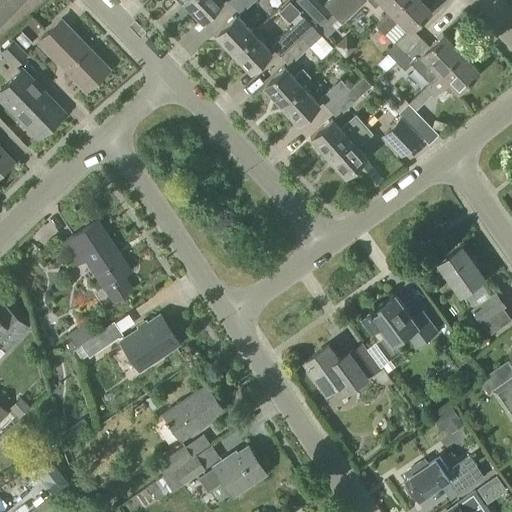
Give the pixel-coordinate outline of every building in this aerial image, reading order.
[(0,0),(0,24),(23,0),(0,0)] [(226,0),(231,5),(236,0),(184,0),(182,2),(200,21),(221,1),(219,0),(226,0)] [(236,0),(231,5),(240,14),(254,0),(236,0)] [(321,6),(309,18),(318,27),(346,0),(327,0),(323,4),(321,6)] [(341,24),(365,1),(364,0),(346,0),(318,27),(317,29),(326,38),(341,23),(341,24)] [(389,12),(401,0),(367,0),(374,7),(379,2),(389,12)] [(429,10),(419,0),(401,0),(389,12),(375,26),(383,34),(397,21),(407,31),(385,52),(387,53),(377,63),(385,72),(395,62),(395,61),(420,37),(411,28),(429,10)] [(232,54),(252,34),(235,16),(214,35),(232,54)] [(302,36),(312,26),(303,16),(270,47),(280,57),(302,36)] [(85,92),(108,69),(60,20),(37,42),(85,92)] [(302,36),(280,57),(288,65),(321,35),(312,26),(302,36)] [(249,72),(270,52),(252,34),(232,54),(249,72)] [(395,61),(395,62),(404,70),(411,64),(418,71),(427,63),(437,74),(438,74),(459,53),(441,34),(429,46),(420,37),(395,61)] [(27,55),(13,40),(1,51),(0,50),(0,60),(2,58),(1,57),(2,55),(14,68),(27,55)] [(455,92),(477,71),(459,53),(438,74),(437,74),(424,87),(407,103),(398,113),(415,131),(425,121),(413,109),(429,94),(429,95),(431,94),(433,96),(446,83),(455,92)] [(300,85),(301,86),(310,77),(302,68),(293,77),(283,67),(262,86),(279,105),(300,85)] [(0,97),(38,138),(63,114),(21,71),(0,91),(0,97)] [(328,109),(350,89),(340,79),(318,99),(328,109)] [(318,104),(301,86),(300,85),(279,105),(296,124),(318,104)] [(350,89),(328,109),(336,118),(358,98),(350,89)] [(326,157),(363,124),(355,114),(339,128),(331,119),(309,138),(326,157)] [(400,157),(420,137),(400,116),(380,136),(400,157)] [(363,124),(326,157),(343,176),(364,156),(356,147),(372,133),(363,124)] [(0,173),(13,161),(0,147),(0,173)] [(86,259),(104,287),(103,288),(112,303),(133,289),(123,274),(129,270),(97,221),(62,245),(76,266),(86,259)] [(463,295),(485,279),(463,248),(441,264),(463,295)] [(491,335),(511,319),(511,318),(504,308),(507,306),(497,292),(471,310),(482,324),(483,323),(491,335)] [(412,318),(396,297),(364,320),(379,341),(388,335),(395,345),(408,336),(417,348),(440,331),(424,310),(412,318)] [(16,338),(26,327),(4,306),(0,310),(0,343),(10,333),(16,338)] [(132,311),(119,319),(126,331),(139,323),(132,311)] [(118,338),(120,341),(139,369),(178,343),(159,315),(125,338),(114,322),(96,334),(72,349),(80,362),(88,357),(88,358),(118,338)] [(72,349),(96,334),(87,320),(67,334),(62,337),(69,351),(71,350),(72,349)] [(474,351),(491,340),(482,328),(466,339),(474,351)] [(459,367),(472,357),(457,337),(444,346),(459,367)] [(351,349),(339,358),(330,345),(307,361),(329,392),(333,396),(344,388),(348,394),(371,377),(370,375),(381,367),(363,343),(352,351),(351,349)] [(391,360),(397,377),(410,372),(404,355),(391,360)] [(511,364),(509,360),(487,375),(488,377),(481,382),(489,395),(493,392),(511,418),(511,364)] [(180,439),(224,411),(207,385),(163,414),(180,439)] [(153,394),(144,400),(151,410),(160,404),(153,394)] [(9,405),(18,415),(28,406),(19,396),(9,405)] [(0,432),(14,418),(0,403),(0,432)] [(83,418),(75,423),(80,432),(88,427),(83,418)] [(162,476),(195,455),(195,454),(192,456),(191,456),(209,443),(202,433),(184,445),(157,464),(158,466),(164,475),(162,476)] [(195,455),(162,476),(171,490),(180,484),(181,485),(205,469),(204,468),(220,458),(211,445),(195,455)] [(236,452),(214,466),(197,477),(207,491),(223,480),(232,493),(264,472),(248,447),(238,454),(236,452)] [(63,471),(50,455),(33,468),(46,485),(63,471)] [(416,497),(418,495),(420,498),(448,480),(457,495),(485,477),(471,455),(448,470),(439,456),(424,466),(421,461),(406,471),(409,476),(407,478),(409,482),(407,483),(406,487),(413,496),(416,497)] [(490,511),(476,490),(444,511),(490,511)]
